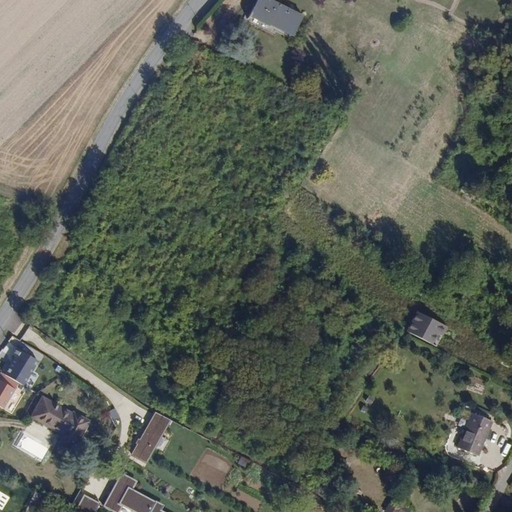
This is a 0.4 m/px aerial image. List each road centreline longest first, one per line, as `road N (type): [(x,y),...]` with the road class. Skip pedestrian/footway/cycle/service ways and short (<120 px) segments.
road 1 (unclassified): [(198,0),(124,97),(61,212)]
road 2 (residential): [(61,212),(0,320)]
